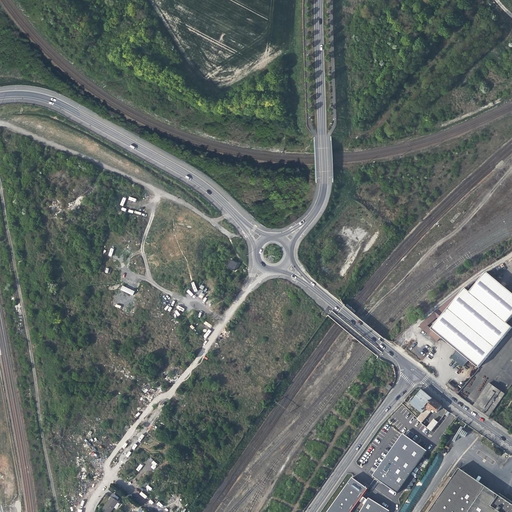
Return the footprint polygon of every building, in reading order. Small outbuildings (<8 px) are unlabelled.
[(227,267),(234,270),(238,263),(230,259),(227,267)] [(478,368),(511,327),(507,323),(511,316),(511,293),(487,272),(470,292),(465,288),(464,289),(463,289),(447,303),(430,317),(421,328),(436,342),(441,336),(457,350),(451,357),(456,361),(463,367),(469,360),(478,368)] [(133,295),(134,291),(122,286),(120,290),(133,295)] [(436,342),(421,328),(403,349),(404,349),(411,357),(419,362),(436,342)] [(477,401),(473,406),(479,410),(489,417),(505,394),(504,393),(489,383),(481,395),(477,401)] [(411,404),(422,414),(426,408),(433,399),(427,394),(423,391),(411,404)] [(437,413),(442,406),(436,402),(433,399),(426,408),(422,414),(421,414),(425,418),(430,412),(433,409),(437,413)] [(511,420),(500,412),(494,421),(510,432),(511,429),(511,420)] [(421,423),(425,418),(421,414),(417,420),(421,423)] [(434,419),(427,428),(432,431),(438,423),(434,419)] [(403,434),(373,476),(397,493),(427,451),(403,434)] [(498,494),(461,468),(454,478),(430,511),(511,511),(511,501),(500,493),(498,494)] [(424,511),(430,511),(454,478),(450,476),(424,511)] [(353,477),(327,511),(389,511),(390,511),(369,498),(367,500),(363,497),(369,489),(353,477)] [(107,502),(112,496),(117,500),(119,497),(113,492),(108,499),(106,501),(107,502)] [(107,502),(102,509),(105,511),(110,511),(118,501),(117,500),(112,496),(107,502)]
